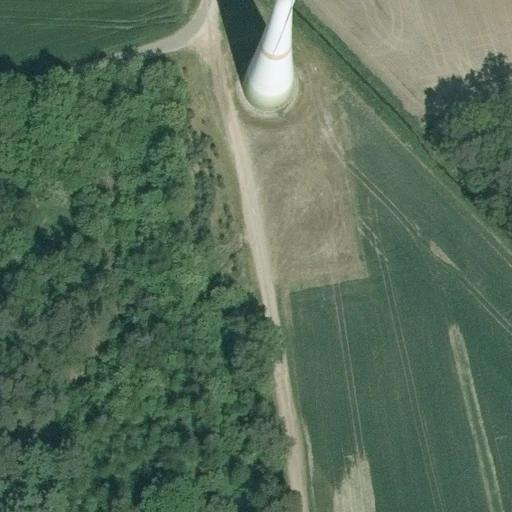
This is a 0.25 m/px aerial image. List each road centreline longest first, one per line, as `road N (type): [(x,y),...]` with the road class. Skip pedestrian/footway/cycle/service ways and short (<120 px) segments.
road 1 (track): [(199,19),(245,118),(276,240),(311,511)]
road 2 (track): [(199,0),(199,19),(0,91)]
